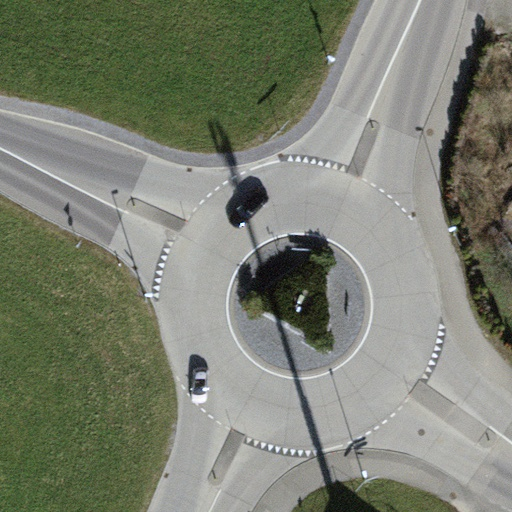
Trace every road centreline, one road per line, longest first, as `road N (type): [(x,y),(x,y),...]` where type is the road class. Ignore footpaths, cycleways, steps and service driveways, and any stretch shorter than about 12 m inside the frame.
road 1 (secondary): [(0,145),(218,238)]
road 2 (tertiary): [(339,207),(418,0)]
road 3 (tertiary): [(218,238),(202,265),(197,328),(208,358),(254,401)]
road 4 (tertiary): [(392,359),(404,331),(401,271),(387,243),(339,207)]
road 5 (tertiary): [(254,401),(292,411),(331,407),(366,389),(392,359)]
road 6 (tertiary): [(392,359),(511,456)]
road 7 (tertiary): [(339,207),(307,199),(274,203),(218,238)]
road 8 (tertiary): [(204,511),(254,401)]
